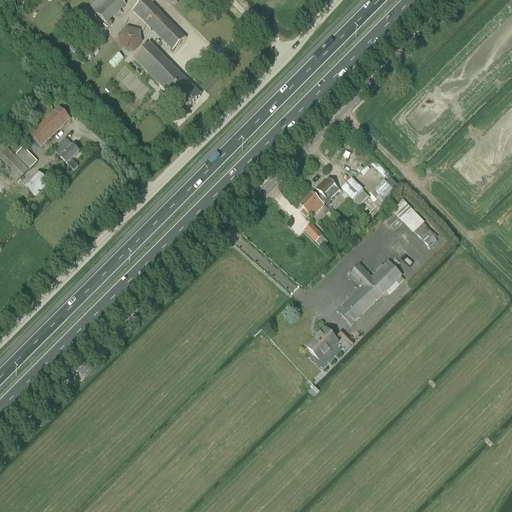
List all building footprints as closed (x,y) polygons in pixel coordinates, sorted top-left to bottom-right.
[(106,25),(125,6),(119,0),(97,0),(89,8),(106,25)] [(146,0),(145,0),(133,12),(172,52),(185,39),(146,0)] [(201,96),(150,43),(133,60),(184,112),(201,96)] [(166,96),(161,96),(157,100),(157,104),(161,108),(166,108),(169,104),(169,100),(166,96)] [(35,119),(41,112),(34,106),(28,113),(35,119)] [(70,120),(59,108),(30,137),(41,149),(70,120)] [(65,140),(54,151),(57,155),(54,157),(57,161),(60,158),(73,171),(73,172),(77,168),(77,167),(71,161),(79,154),(72,147),(71,148),(69,146),(70,145),(65,140)] [(30,170),(37,163),(23,148),(15,156),(30,170)] [(0,157),(0,166),(17,183),(29,171),(8,150),(0,157)] [(359,155),(358,162),(368,164),(370,157),(359,155)] [(23,187),(35,199),(49,185),(37,173),(23,187)] [(386,203),(400,189),(389,179),(376,193),(386,203)] [(316,191),(320,194),(318,197),(328,208),(331,205),(329,203),(340,192),(328,180),(316,191)] [(363,191),(352,180),(341,190),(344,193),(352,201),(363,191)] [(307,219),(309,217),(311,219),(324,207),(312,195),(299,207),(302,210),(300,212),(307,219)] [(304,232),(315,244),(322,237),(310,225),(304,232)] [(404,281),(400,278),(401,277),(388,263),(371,279),(359,266),(349,275),(362,288),(337,312),(350,326),(395,283),(398,286),(404,281)] [(305,347),(319,361),(337,344),(323,330),(305,347)]
